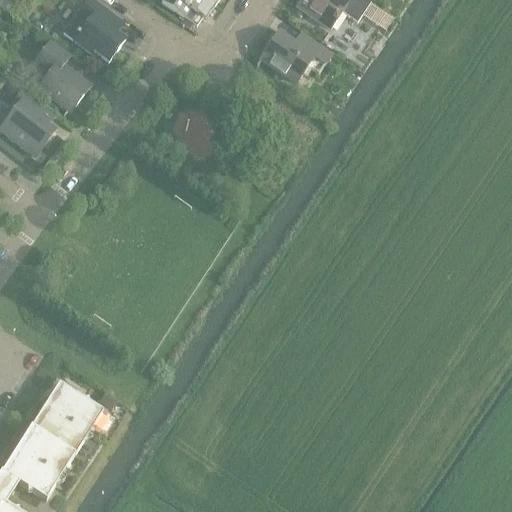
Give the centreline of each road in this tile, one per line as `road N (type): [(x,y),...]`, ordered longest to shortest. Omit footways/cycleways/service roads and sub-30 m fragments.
road 1 (residential): [(41,212),(178,42)]
road 2 (residential): [(178,42),(223,67),(267,0)]
